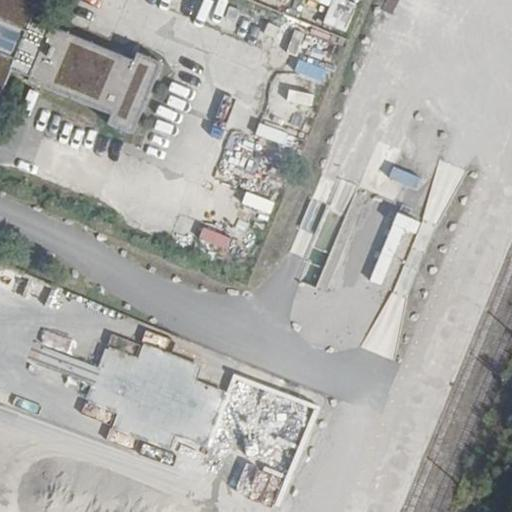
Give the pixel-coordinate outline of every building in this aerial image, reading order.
[(43,0),(0,0),(0,110),(12,80),(133,129),(157,70),(35,21),(43,0)] [(348,31),(354,1),(349,0),(327,0),(323,26),(348,31)] [(391,166),(387,177),(416,188),(420,176),(391,166)] [(148,202),(142,214),(171,227),(176,214),(148,202)] [(214,211),(206,221),(224,236),(232,227),(214,211)] [(390,289),(418,222),(395,212),(367,279),(390,289)] [(197,241),(225,250),(230,236),(201,227),(197,241)] [(73,353),(78,338),(52,329),(47,344),(73,353)] [(204,453),(223,387),(195,379),(201,361),(141,344),(137,355),(104,345),(96,373),(95,373),(87,399),(115,407),(108,433),(138,441),(135,451),(165,460),(170,443),(204,453)]
